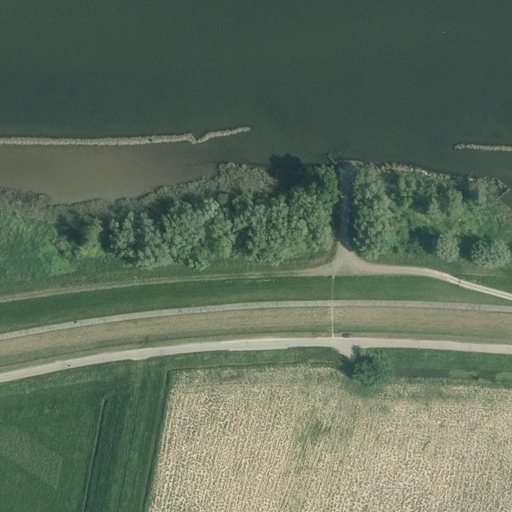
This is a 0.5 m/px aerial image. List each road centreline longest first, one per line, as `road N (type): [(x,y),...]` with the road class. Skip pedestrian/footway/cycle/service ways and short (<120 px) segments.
road 1 (unclassified): [(511,355),(297,342),(107,358),(0,379)]
road 2 (track): [(117,285),(345,268)]
